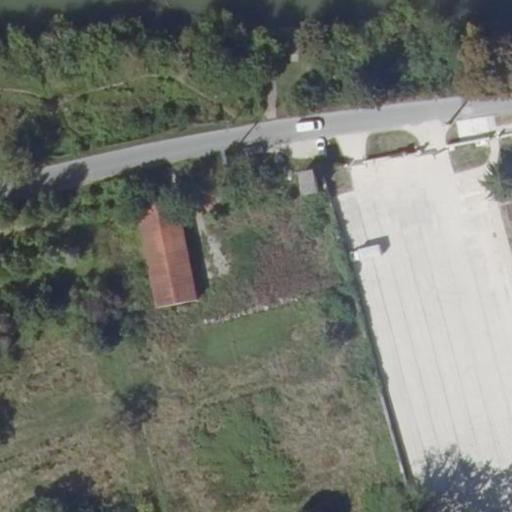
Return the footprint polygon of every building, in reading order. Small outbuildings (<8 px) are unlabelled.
[(313,174),(300,177),(304,196),(318,193),(313,174)] [(398,190),(396,180),(381,183),(383,192),(398,190)] [(147,213),(148,216),(171,211),(170,209),(169,206),(168,205),(166,203),(165,202),(163,201),(161,201),(160,201),(158,201),(156,201),(154,201),(152,202),(151,203),(149,205),(149,207),(148,208),(148,211),(147,213)] [(148,216),(138,218),(165,319),(209,308),(181,208),(171,211),(148,216)] [(418,333),(411,313),(382,321),(391,355),(402,353),(398,338),(418,333)]
